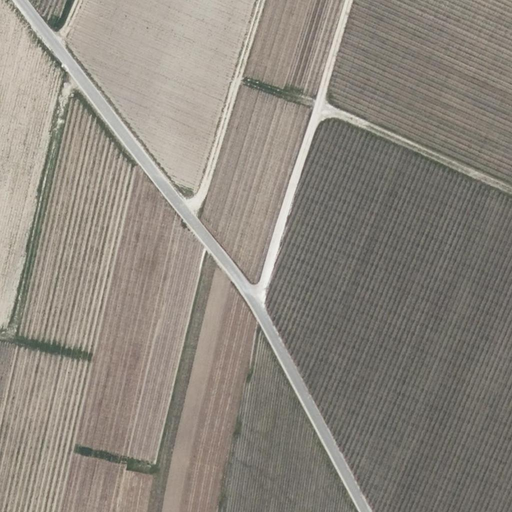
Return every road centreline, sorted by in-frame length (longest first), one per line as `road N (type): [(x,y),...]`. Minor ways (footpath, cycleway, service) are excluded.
road 1 (unclassified): [(367,511),(257,305),(23,0)]
road 2 (track): [(349,0),(257,305)]
road 3 (track): [(317,108),(511,194)]
